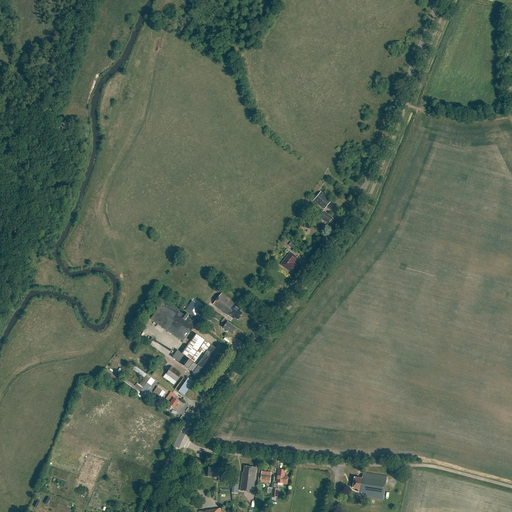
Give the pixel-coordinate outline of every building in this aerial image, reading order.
[(325,209),(331,201),(321,192),(314,201),(325,209)] [(328,224),(332,219),(323,211),(319,217),(328,224)] [(293,262),(297,257),(290,252),(281,264),(292,272),(297,265),(293,262)] [(238,307),(239,306),(222,293),(213,304),(226,314),(229,316),(229,315),(232,318),(233,317),(238,320),(240,320),(241,318),(241,316),(243,313),(240,311),(241,310),(238,307)] [(187,313),(185,316),(165,301),(151,319),(175,336),(180,340),(183,342),(190,332),(196,324),(188,317),(189,315),(187,313)] [(184,311),(196,317),(201,308),(189,301),(184,311)] [(202,322),(207,326),(212,318),(207,314),(202,322)] [(224,325),(223,327),(232,334),(236,328),(228,322),(228,321),(226,319),(222,324),(224,325)] [(191,341),(188,345),(182,353),(178,350),(173,357),(179,362),(181,364),(188,369),(188,368),(193,371),(192,373),(196,376),(202,368),(216,348),(212,345),(196,334),(191,341)] [(176,382),(182,374),(172,367),(166,375),(176,382)] [(105,370),(102,374),(111,381),(114,377),(105,370)] [(150,377),(146,375),(137,387),(145,393),(149,388),(145,385),(150,377)] [(187,380),(178,392),(184,396),(194,383),(189,379),(187,381),(187,380)] [(158,396),(162,390),(157,387),(153,392),(158,396)] [(167,398),(171,402),(170,404),(174,408),(179,401),(175,398),(174,399),(169,395),(167,398)] [(242,472),(240,490),(254,492),(256,468),(244,467),(244,473),(242,472)] [(219,477),(218,482),(222,482),(223,476),(219,476),(220,470),(209,468),(208,476),(219,477)] [(285,470),(278,470),(276,483),(287,484),(288,477),(284,477),(285,470)] [(260,483),(260,482),(270,484),(271,473),(262,471),(261,475),(258,475),(257,483),(260,483)] [(361,493),(361,495),(366,496),(366,497),(383,500),(387,477),(363,473),(362,479),(354,478),(353,489),(358,490),(358,492),(361,493)]
